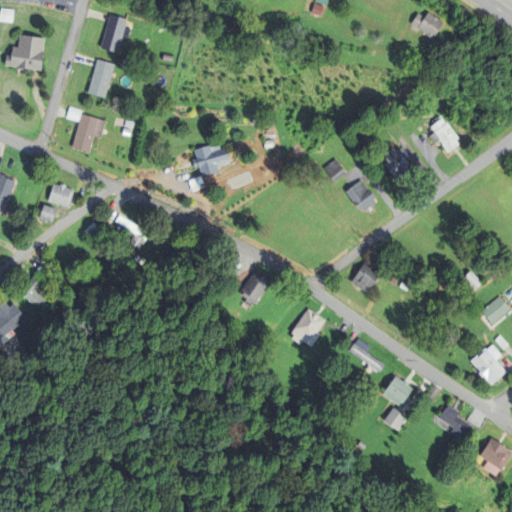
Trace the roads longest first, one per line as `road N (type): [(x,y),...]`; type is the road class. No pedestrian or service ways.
road 1 (residential): [(307,284),(187,218),(0,133)]
road 2 (residential): [(307,284),(511,139)]
road 3 (residential): [(511,425),(307,284)]
road 4 (residential): [(36,150),(82,0)]
road 5 (residential): [(0,274),(113,186)]
